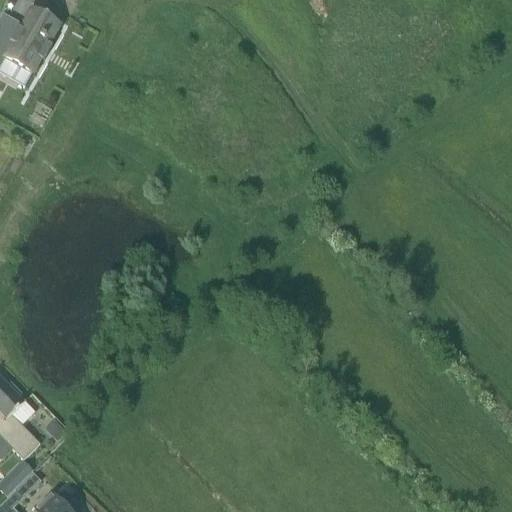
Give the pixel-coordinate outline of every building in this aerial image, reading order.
[(0,58),(31,76),(40,61),(43,63),(51,48),(48,47),(59,27),(36,14),(33,19),(28,16),(22,27),(20,31),(12,27),(9,31),(0,25),(0,58)] [(0,439),(7,447),(7,446),(22,461),(39,445),(11,416),(24,403),(23,402),(23,403),(17,397),(20,394),(9,383),(6,386),(0,379),(0,439)] [(42,476),(54,463),(47,456),(35,469),(42,476)] [(14,509),(40,484),(31,474),(18,487),(13,492),(5,499),(14,509)] [(8,476),(0,483),(0,493),(5,499),(13,492),(18,487),(8,476)] [(51,495),(34,511),(73,511),(66,504),(62,507),(51,495)]
